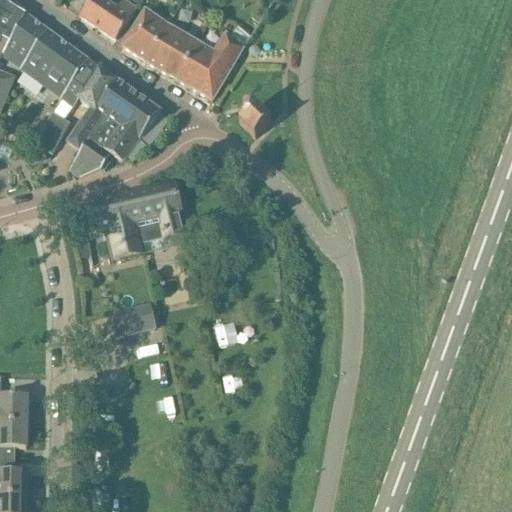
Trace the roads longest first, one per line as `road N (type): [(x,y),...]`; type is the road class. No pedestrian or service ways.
road 1 (primary): [(385,511),(511,162)]
road 2 (residential): [(55,511),(56,271),(38,208)]
road 3 (unclassified): [(313,511),(346,372),(350,295),(335,245)]
road 4 (unclassified): [(328,0),(308,83),(311,136),(341,235),(335,245)]
road 5 (unclassified): [(193,137),(185,115),(28,0)]
road 6 (unclassified): [(335,245),(320,243),(285,190),(243,155),(193,137)]
road 7 (unclassified): [(38,208),(157,171),(193,137)]
